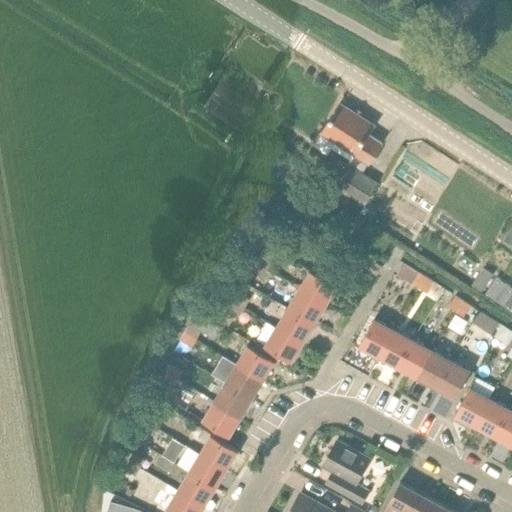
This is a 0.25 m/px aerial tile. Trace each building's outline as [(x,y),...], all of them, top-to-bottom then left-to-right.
[(250,139),(266,116),(248,104),(254,95),(223,76),(202,107),(232,126),(250,139)] [(371,161),(372,159),(383,143),(369,134),(375,126),(342,104),(324,131),(371,161)] [(425,138),(411,156),(431,171),(444,153),(425,138)] [(366,204),(379,184),(335,156),(322,176),(366,204)] [(268,270),(273,263),(261,256),(256,263),(268,270)] [(377,276),(383,267),(374,261),(368,270),(377,276)] [(263,279),(268,270),(256,263),(252,271),(263,279)] [(417,287),(425,275),(405,263),(398,276),(417,287)] [(483,291),(494,275),(484,268),(473,284),(483,291)] [(326,306),(338,287),(311,271),(300,289),(326,306)] [(428,294),(435,282),(425,275),(417,287),(428,294)] [(511,311),(511,310),(511,287),(497,277),(486,293),(511,311)] [(315,324),(326,306),(300,289),(288,308),(315,324)] [(246,308),(251,300),(239,293),(234,301),(246,308)] [(464,317),(472,305),(457,295),(449,307),(464,317)] [(241,316),(246,308),(234,301),(229,308),(241,316)] [(304,343),(315,324),(288,308),(277,327),(304,343)] [(379,357),(394,329),(375,319),(360,346),(379,357)] [(495,337),(502,324),(494,320),(487,332),(495,337)] [(190,325),(185,333),(197,340),(202,332),(201,331),(190,325)] [(272,335),(265,346),(275,352),(292,362),(304,343),(277,327),(272,335)] [(399,367),(414,340),(394,329),(379,357),(399,367)] [(192,348),(197,340),(185,333),(180,341),(192,348)] [(418,377),(433,350),(414,340),(399,367),(418,377)] [(264,380),(275,361),(249,345),(237,364),(264,380)] [(437,388),(452,361),(433,350),(418,377),(437,388)] [(224,356),(213,375),(226,383),(253,399),(264,380),(237,364),(224,356)] [(457,398),(471,371),(452,361),(437,388),(457,398)] [(179,380),(184,372),(173,365),(167,373),(179,380)] [(175,388),(179,380),(167,373),(163,381),(175,388)] [(241,418),(253,399),(226,383),(215,402),(241,418)] [(363,402),(388,409),(392,395),(367,388),(363,402)] [(466,398),(456,415),(476,426),(491,398),(471,388),(466,398)] [(495,436),(510,409),(491,398),(476,426),(495,436)] [(159,428),(170,409),(158,402),(147,421),(159,428)] [(230,437),(241,418),(215,402),(203,420),(230,437)] [(511,445),(511,409),(510,409),(495,436),(511,445)] [(262,431),(278,439),(284,426),(269,418),(262,431)] [(153,437),(159,428),(147,421),(142,429),(153,437)] [(147,447),(151,440),(140,434),(136,440),(147,447)] [(227,470),(239,451),(212,435),(201,454),(227,470)] [(363,503),(369,492),(361,488),(356,485),(371,459),(338,440),(323,467),(336,474),(330,485),(363,503)] [(200,454),(189,447),(178,465),(190,472),(189,472),(216,488),(227,470),(201,454),(200,454)] [(141,469),(146,461),(134,454),(129,461),(141,469)] [(136,477),(141,469),(129,461),(124,469),(136,477)] [(205,507),(216,488),(189,472),(178,491),(205,507)] [(388,511),(411,511),(421,493),(401,482),(386,510),(388,511)] [(173,499),(167,510),(169,511),(201,511),(205,507),(178,491),(173,499)] [(348,511),(334,511),(319,503),(301,493),(290,511),(364,511),(352,505),(348,511)] [(437,511),(442,504),(421,493),(411,511),(437,511)]
